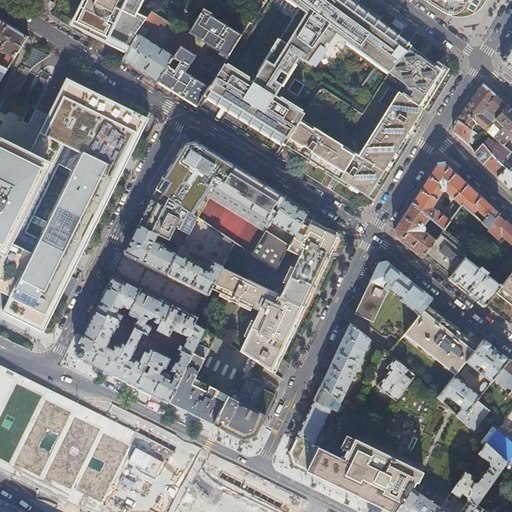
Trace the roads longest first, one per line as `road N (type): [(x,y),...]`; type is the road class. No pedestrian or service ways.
road 1 (trunk): [(235,511),(0,393)]
road 2 (residential): [(372,233),(262,468)]
road 3 (residential): [(262,468),(52,366)]
road 4 (residential): [(176,114),(372,233)]
road 5 (residential): [(0,4),(176,114)]
road 6 (residential): [(372,233),(511,344)]
road 7 (residential): [(176,114),(100,261)]
road 8 (residential): [(232,331),(100,261)]
road 9 (trunk): [(0,448),(130,511)]
